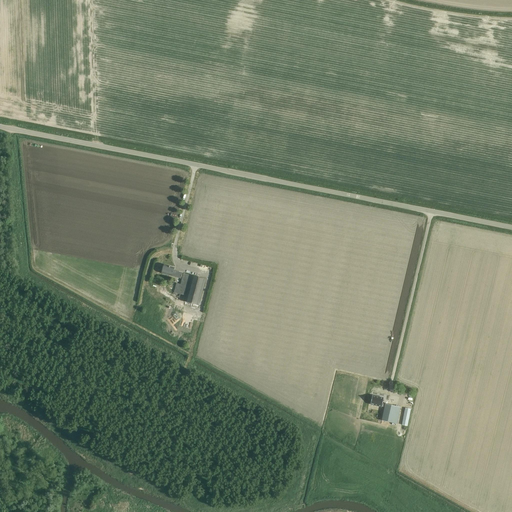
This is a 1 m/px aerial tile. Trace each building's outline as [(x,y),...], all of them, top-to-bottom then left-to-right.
[(181,279),(181,278),(183,273),(174,270),(174,268),(164,265),(162,273),(181,279)] [(206,279),(184,273),(181,284),(176,283),(174,293),(187,296),(185,302),(199,305),(206,279)] [(382,404),(384,398),(372,396),(371,404),(382,407),(382,406),(385,407),(385,404),(382,404)] [(397,424),(401,407),(385,404),(382,421),(397,424)] [(405,408),(402,423),(408,424),(411,409),(405,408)]
